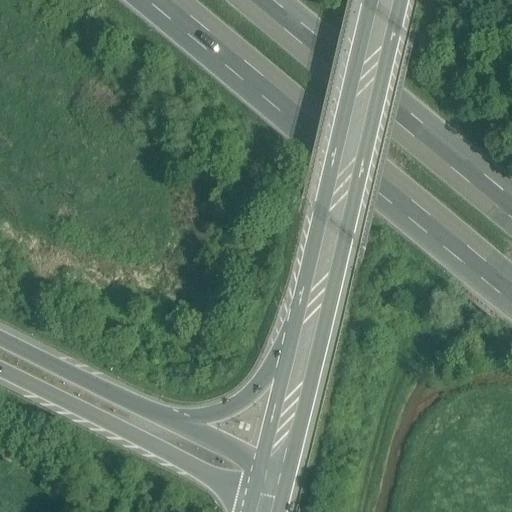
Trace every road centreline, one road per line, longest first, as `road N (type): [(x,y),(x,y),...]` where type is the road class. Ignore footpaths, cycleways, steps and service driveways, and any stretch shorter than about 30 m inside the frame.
road 1 (motorway): [(173,0),(511,274)]
road 2 (motorway): [(511,216),(248,0)]
road 3 (secondary): [(387,0),(320,299)]
road 4 (motorway): [(0,364),(268,505)]
road 5 (motorway): [(320,299),(262,388),(219,417),(171,421)]
road 6 (motorway): [(171,421),(0,334)]
road 7 (secondary): [(320,299),(276,473)]
road 8 (track): [(369,511),(414,360)]
